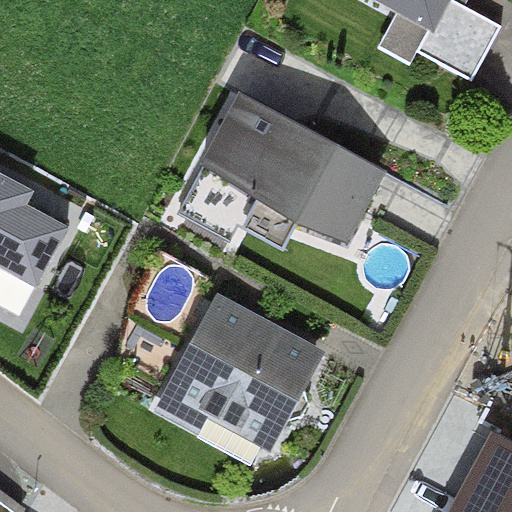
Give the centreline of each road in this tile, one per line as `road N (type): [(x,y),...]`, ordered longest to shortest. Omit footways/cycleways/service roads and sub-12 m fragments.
road 1 (residential): [(511,168),(323,511)]
road 2 (residential): [(0,405),(137,511)]
